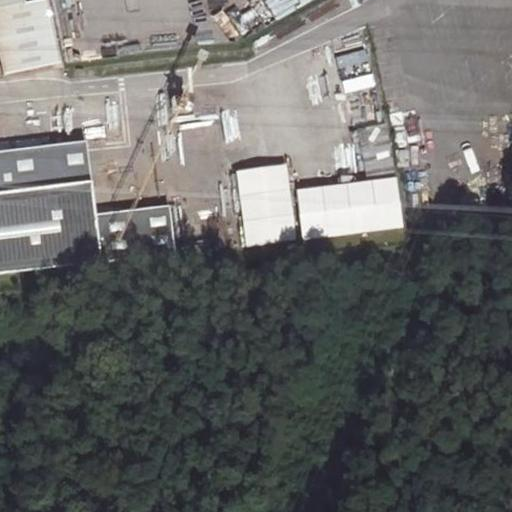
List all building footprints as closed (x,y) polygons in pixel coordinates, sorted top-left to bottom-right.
[(364,176),(395,174),(392,124),(361,126),(364,176)] [(0,156),(0,197),(98,187),(93,146),(0,156)] [(289,166),(238,172),(247,248),(298,242),(289,166)] [(402,180),(300,192),(306,241),(408,230),(402,180)] [(98,187),(0,197),(0,278),(107,266),(101,215),(98,187)] [(101,215),(107,266),(177,258),(172,207),(101,215)]
